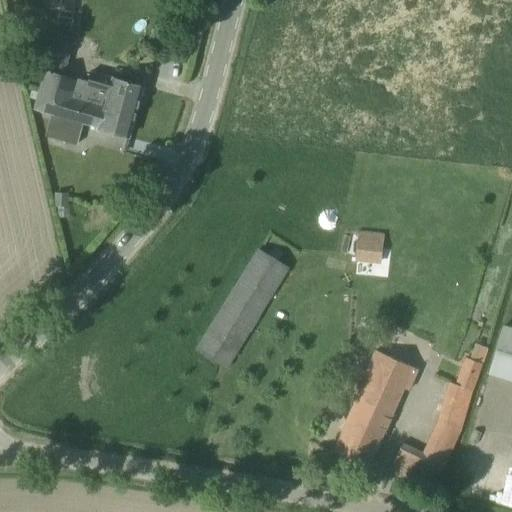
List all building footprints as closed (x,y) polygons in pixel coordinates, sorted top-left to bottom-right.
[(35,44),(42,46),(35,69),(44,71),(39,88),(70,98),(75,79),(62,76),(65,64),(73,38),(47,31),(47,32),(39,29),(35,44)] [(90,72),(87,82),(82,101),(103,108),(105,100),(136,108),(142,86),(90,72)] [(128,136),(136,108),(105,100),(103,108),(82,101),(70,98),(39,88),(33,109),(50,114),(44,136),(76,145),(82,123),(97,127),(97,128),(128,136)] [(381,261),(384,237),(358,234),(355,259),(381,261)] [(288,269),(258,249),(195,350),(225,369),(288,269)] [(511,380),(511,330),(503,327),(489,373),(511,380)] [(466,358),(456,385),(471,390),(481,363),(487,347),(474,342),(468,359),(466,358)] [(333,452),(367,467),(403,386),(407,388),(417,368),(375,349),(333,452)] [(431,488),(444,462),(424,453),(401,443),(389,469),(431,488)] [(476,486),(473,495),(511,507),(511,475),(499,472),(502,461),(476,453),(466,483),(476,486)]
